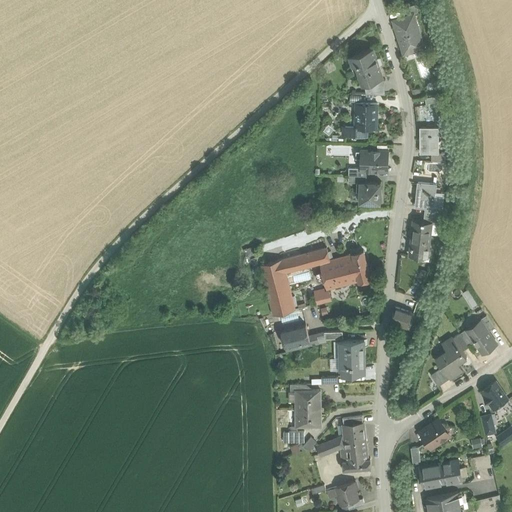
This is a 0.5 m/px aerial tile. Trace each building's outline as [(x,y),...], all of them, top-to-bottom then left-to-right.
[(400,9),(403,18),(416,13),(417,16),(420,15),(417,4),(400,9)] [(403,18),(393,20),(405,57),(427,50),(417,16),(416,13),(403,18)] [(353,70),(356,69),(362,86),(385,79),(375,49),(349,57),(353,70)] [(437,96),(426,98),(427,105),(439,102),(437,96)] [(380,104),(356,103),(355,128),(369,129),(379,129),(380,104)] [(369,129),(355,128),(343,127),(343,136),(369,138),(369,129)] [(440,129),(420,129),(420,155),(432,154),(440,154),(440,129)] [(361,150),(361,170),(368,170),(390,171),(391,151),(361,150)] [(440,154),(432,154),(432,163),(447,163),(447,154),(440,154)] [(361,183),(360,206),(382,206),(383,184),(367,183),(361,183)] [(418,183),(416,208),(426,209),(435,210),(438,185),(418,183)] [(435,210),(426,209),(425,216),(442,218),(443,218),(444,211),(435,210)] [(442,218),(425,216),(425,223),(433,224),(433,225),(442,226),(442,218)] [(412,240),(432,242),(433,225),(433,224),(425,223),(413,222),(412,240)] [(432,242),(412,240),(410,258),(430,260),(432,242)] [(245,250),(247,258),(258,255),(256,247),(245,250)] [(288,270),(320,263),(333,260),(330,248),(285,259),(288,270)] [(333,260),(320,263),(327,291),(373,280),(367,252),(333,260)] [(297,309),(288,270),(285,259),(263,264),(274,315),(297,309)] [(416,314),(394,307),(393,323),(411,329),(416,314)] [(483,318),(467,329),(476,343),(484,354),(501,343),(483,318)] [(282,332),(287,352),(320,344),(319,339),(325,337),(324,332),(311,335),(309,326),(282,332)] [(476,343),(467,329),(456,336),(466,350),(476,343)] [(444,367),(452,380),(467,370),(462,363),(470,358),(466,350),(456,336),(433,350),(444,367)] [(368,340),(341,341),(341,359),(368,358),(368,340)] [(368,358),(341,359),(342,377),(368,377),(368,358)] [(452,380),(444,367),(432,375),(441,387),(452,380)] [(497,377),(481,388),(494,407),(510,396),(497,377)] [(295,390),(296,409),(323,409),(323,389),(295,390)] [(296,409),(296,429),(323,428),(323,409),(296,409)] [(482,413),(487,432),(497,430),(492,410),(482,413)] [(420,430),(430,446),(453,430),(442,415),(420,430)] [(366,423),(343,426),(344,436),(317,446),(321,458),(341,450),(344,473),(371,471),(366,423)] [(304,440),(304,430),(282,430),(282,440),(304,440)] [(312,435),(289,446),(293,453),(316,443),(312,435)] [(472,446),(482,446),(481,436),(471,437),(472,446)] [(418,446),(410,446),(411,461),(419,460),(418,446)] [(493,463),(490,451),(484,452),(486,464),(493,463)] [(486,464),(484,452),(477,453),(480,466),(486,464)] [(480,466),(477,453),(471,455),(474,467),(480,466)] [(444,481),(464,477),(460,456),(440,459),(444,481)] [(424,485),(444,481),(440,459),(420,463),(424,485)] [(356,481),(328,489),(331,498),(338,496),(341,504),(348,502),(361,498),(356,481)] [(461,511),(457,489),(426,496),(429,511),(461,511)] [(500,492),(492,494),(495,507),(503,506),(500,492)] [(492,494),(484,495),(487,509),(495,507),(492,494)] [(484,495),(476,497),(479,511),(487,509),(484,495)] [(361,498),(348,502),(350,508),(366,503),(364,497),(361,498)]
